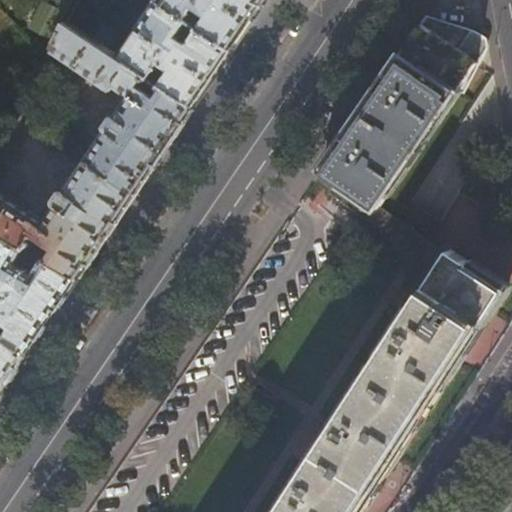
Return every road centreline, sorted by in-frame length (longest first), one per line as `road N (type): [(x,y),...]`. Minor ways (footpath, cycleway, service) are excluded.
road 1 (primary): [(3,511),(352,0)]
road 2 (tertiary): [(423,511),(511,375)]
